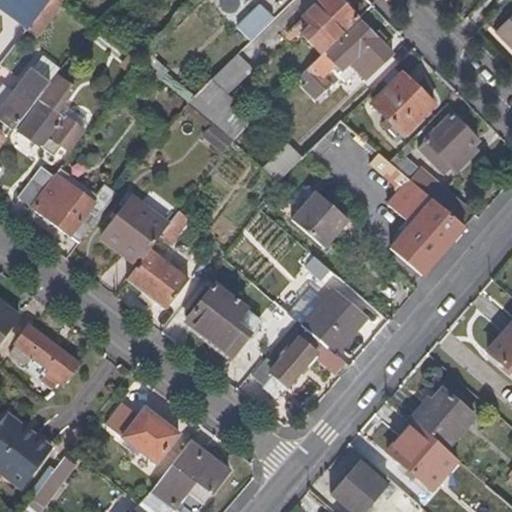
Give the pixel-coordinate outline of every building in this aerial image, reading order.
[(35,21),(50,0),(0,0),(0,5),(29,28),(35,21)] [(45,30),(66,2),(63,0),(50,0),(35,21),(45,30)] [(323,54),(357,21),(337,0),(321,0),(295,26),(323,54)] [(248,43),(273,20),(260,6),(235,29),(248,43)] [(511,10),(493,29),(511,48),(511,10)] [(384,49),(380,44),(383,41),(384,40),(383,38),(379,34),(377,34),(373,37),(359,23),(326,56),(331,61),(341,71),(347,64),(358,54),(375,72),(382,65),(389,59),(391,57),(390,55),(384,49)] [(220,98),(255,65),(241,51),(191,100),(187,105),(201,117),(220,98)] [(323,68),(331,61),(326,56),(323,54),(316,60),(323,68)] [(324,77),(328,73),(324,68),(323,68),(316,60),(302,75),(304,78),(308,81),(321,95),(331,85),(324,77)] [(32,104),(48,83),(33,71),(16,91),(32,104)] [(402,135),(433,105),(402,75),(372,105),(402,135)] [(321,95),(308,81),(305,86),(317,99),(321,95)] [(0,118),(13,129),(32,104),(16,91),(0,111),(0,118)] [(68,152),(84,131),(78,127),(67,119),(65,121),(40,102),(19,131),(31,141),(52,157),(54,156),(61,147),(68,152)] [(201,117),(187,105),(184,108),(193,115),(207,127),(210,124),(201,117)] [(82,122),(70,113),(67,119),(78,127),(82,122)] [(451,169),(473,147),(477,142),(450,115),(420,146),(445,171),(447,172),(448,172),(451,169)] [(232,143),(210,124),(207,127),(229,146),(232,143)] [(278,182),(304,157),(290,144),(264,169),(278,182)] [(456,174),(478,152),(473,147),(451,169),(456,174)] [(409,181),(389,163),(383,158),(375,167),(393,184),(397,195),(409,181)] [(63,175),(72,163),(67,160),(58,172),(63,175)] [(46,187),(54,176),(42,167),(34,178),(46,187)] [(432,201),(442,189),(419,169),(409,181),(432,201)] [(60,179),(56,175),(54,176),(46,187),(43,192),(45,193),(33,209),(80,244),(104,212),(65,182),(60,179)] [(31,208),(43,192),(46,187),(34,178),(18,198),(31,208)] [(411,226),(432,201),(409,181),(397,195),(387,206),(411,226)] [(472,215),(442,189),(432,201),(461,227),(472,215)] [(325,247),(348,219),(347,217),(316,190),(291,219),(309,233),(325,247)] [(169,226),(132,198),(103,235),(140,263),(150,251),(158,240),(167,228),(169,226)] [(422,277),(463,228),(461,227),(432,201),(411,226),(390,250),(422,277)] [(169,249),(179,237),(168,229),(159,240),(169,249)] [(167,310),(189,280),(150,251),(140,263),(127,280),(167,310)] [(325,278),(331,271),(315,257),(306,268),(322,281),(325,278)] [(330,281),(336,275),(331,271),(325,278),(330,281)] [(233,356),(261,320),(215,284),(187,320),(233,356)] [(336,355),(365,319),(334,292),(327,300),(313,315),(303,327),(336,355)] [(313,315),(327,300),(319,293),(306,309),(313,315)] [(0,344),(19,319),(0,304),(0,344)] [(511,372),(511,321),(487,350),(511,372)] [(288,386),(315,356),(336,374),(345,364),(336,355),(303,327),(301,326),(275,356),(271,352),(252,375),(264,385),(272,375),(285,386),(286,387),(287,386),(288,386)] [(79,365),(30,328),(16,346),(31,358),(24,366),(58,392),(79,365)] [(31,358),(16,346),(9,355),(24,366),(31,358)] [(285,386),(272,375),(264,385),(277,396),(285,386)] [(445,449),(474,415),(442,388),(425,407),(414,422),(417,424),(445,449)] [(414,422),(425,407),(420,403),(409,417),(414,422)] [(157,466),(180,436),(144,409),(122,438),(157,466)] [(0,472),(21,489),(53,449),(6,414),(0,422),(0,472)] [(433,492),(460,461),(445,449),(417,424),(390,455),(433,492)] [(192,511),(197,511),(229,472),(213,461),(212,460),(203,454),(190,444),(153,492),(173,508),(178,501),(192,511)] [(216,455),(207,449),(203,454),(212,460),(216,455)] [(388,479),(361,455),(357,461),(383,484),(388,479)] [(352,511),(361,511),(381,488),(389,494),(387,495),(395,501),(390,507),(396,511),(412,511),(417,507),(399,491),(401,489),(389,479),(388,479),(383,484),(357,461),(330,493),(352,511)] [(44,507),(61,485),(62,484),(61,481),(56,478),(59,475),(55,472),(33,499),(44,507)] [(40,511),(44,507),(33,499),(23,511),(40,511)]
